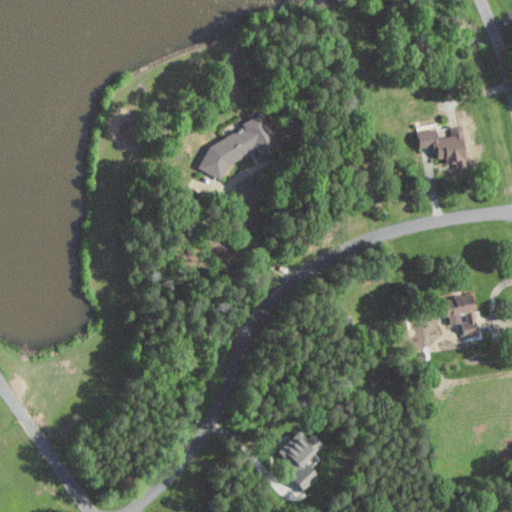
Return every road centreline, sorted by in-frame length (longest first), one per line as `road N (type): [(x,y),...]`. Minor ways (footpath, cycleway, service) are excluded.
road 1 (residential): [(125,511),(188,456),(255,322),(284,287),(385,233),(511,210)]
road 2 (residential): [(90,511),(0,385)]
